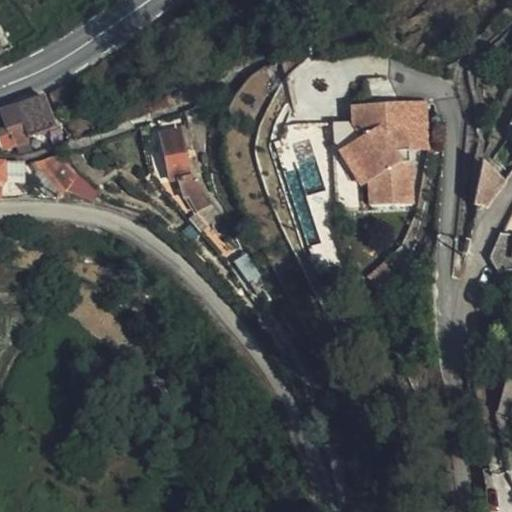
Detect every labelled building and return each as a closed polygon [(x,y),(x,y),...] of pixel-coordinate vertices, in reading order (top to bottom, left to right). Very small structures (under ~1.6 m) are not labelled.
[(47,95),(18,105),(29,138),(59,128),(47,95)] [(425,102),(383,104),(384,125),(388,131),(406,129),(407,150),(428,148),(425,102)] [(367,183),(368,206),(410,204),(407,150),(406,129),(388,131),(384,125),(383,104),(350,106),(351,122),(330,123),(331,141),(359,187),(366,182),(367,183)] [(29,138),(18,105),(3,111),(9,128),(0,130),(0,136),(3,149),(30,142),(29,138)] [(187,154),(186,134),(162,138),(168,179),(175,179),(179,199),(186,198),(191,210),(201,207),(195,195),(190,182),(189,177),(185,154),(187,154)] [(74,174),(56,156),(28,164),(35,170),(46,169),(65,185),(74,174)] [(503,180),(478,164),(473,207),(487,208),(503,180)] [(23,175),(23,165),(4,165),(4,177),(23,175)] [(186,198),(179,199),(186,212),(191,210),(186,198)] [(511,237),(497,236),(496,243),(489,261),(496,273),(506,273),(511,271),(511,237)] [(269,279),(247,250),(236,260),(253,279),(254,279),(260,285),(269,279)]
